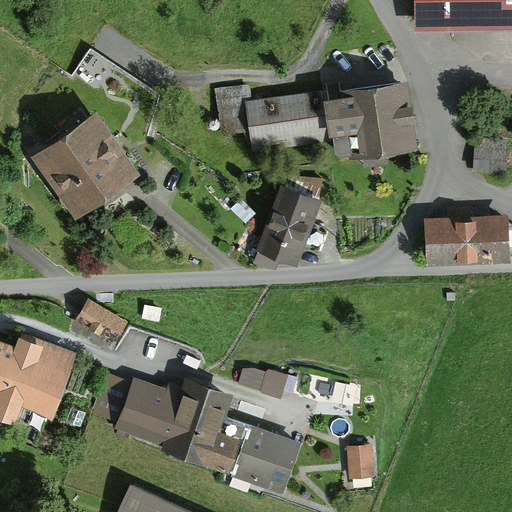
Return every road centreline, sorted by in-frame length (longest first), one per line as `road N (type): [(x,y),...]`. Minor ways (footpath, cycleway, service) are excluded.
road 1 (residential): [(0,290),(361,271),(408,231),(443,150)]
road 2 (unclassified): [(379,0),(423,78),(443,150)]
